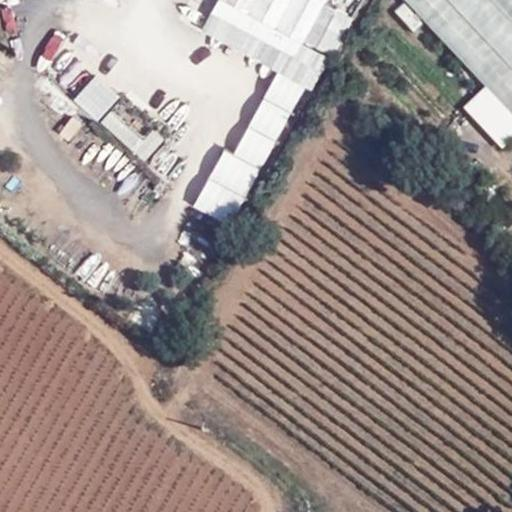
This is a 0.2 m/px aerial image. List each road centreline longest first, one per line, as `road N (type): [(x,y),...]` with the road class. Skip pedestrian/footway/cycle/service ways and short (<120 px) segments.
road 1 (track): [(158,436),(144,386),(114,343),(0,255)]
road 2 (track): [(113,511),(158,436),(180,432),(269,501)]
road 3 (track): [(11,0),(35,133),(27,152),(0,157)]
